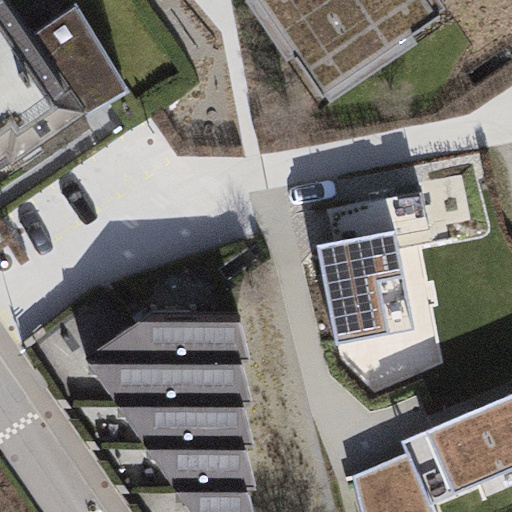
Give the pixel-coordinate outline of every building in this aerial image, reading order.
[(0,0),(0,160),(1,159),(8,169),(119,92),(63,13),(27,38),(0,0)] [(247,0),(242,3),(313,108),(435,25),(418,0),(247,0)] [(418,327),(397,225),(315,242),(337,344),(418,327)] [(156,315),(93,360),(195,511),(256,511),(251,492),(261,489),(250,450),(259,446),(248,408),(254,405),(246,364),(252,352),(243,315),(156,315)] [(511,397),(406,443),(432,505),(511,470),(511,397)] [(408,456),(357,479),(363,511),(435,511),(432,505),(408,456)]
